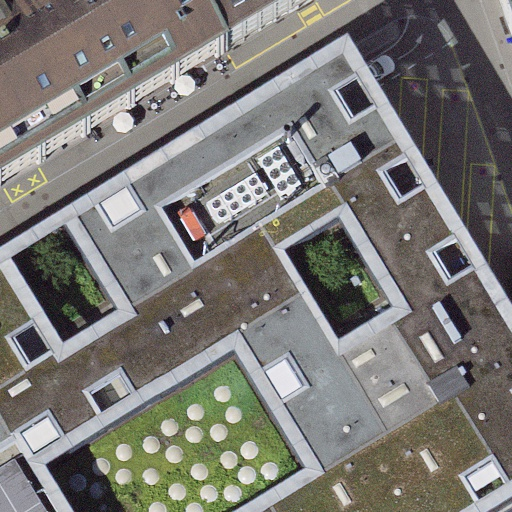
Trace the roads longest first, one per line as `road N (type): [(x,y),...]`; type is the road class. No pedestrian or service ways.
road 1 (residential): [(406,0),(0,248)]
road 2 (residential): [(511,150),(457,0)]
